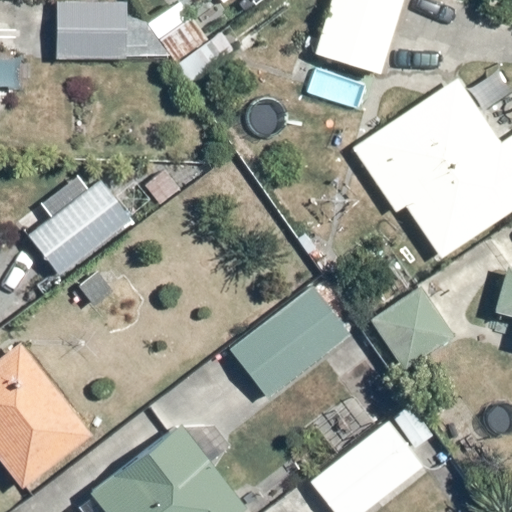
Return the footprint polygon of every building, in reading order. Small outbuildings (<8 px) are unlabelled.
[(189,77),(220,55),(181,0),(165,0),(141,17),(163,49),(167,46),(189,77)] [(398,0),(327,0),(310,55),(374,76),(398,0)] [(163,49),(141,17),(125,17),(126,3),(54,1),(53,58),(163,60),(163,49)] [(511,134),(499,144),(457,80),(352,150),(392,210),(402,204),(438,259),(511,209),(511,134)] [(129,217),(92,168),(18,224),(55,273),(129,217)] [(511,323),(511,265),(506,264),(493,319),(511,323)] [(265,398),(350,334),(333,312),(342,306),(318,274),(225,344),(265,398)] [(416,281),(364,314),(400,372),(452,339),(416,281)] [(87,430),(17,340),(0,352),(0,459),(19,483),(87,430)] [(358,511),(420,466),(384,419),(305,479),(330,511),(358,511)] [(234,511),(241,507),(171,420),(84,489),(96,504),(85,511),(234,511)]
